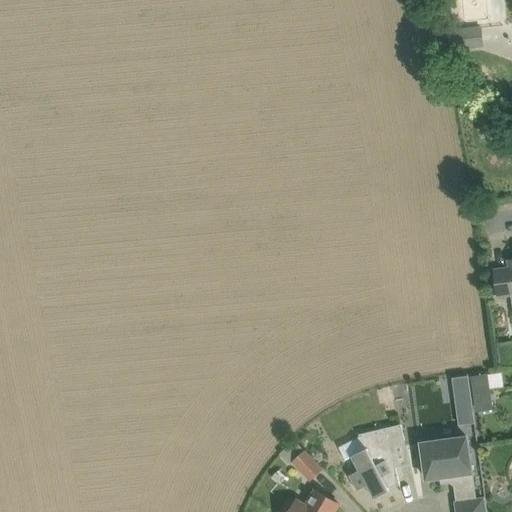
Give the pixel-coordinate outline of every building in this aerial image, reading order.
[(482,26),(461,28),(449,30),(451,51),(485,47),(482,26)] [(499,298),(504,297),(511,296),(511,268),(495,270),(499,298)] [(511,348),(499,350),(500,363),(511,361),(511,348)] [(494,410),(491,388),(474,391),(476,412),(494,410)] [(476,423),(472,399),(456,402),(459,425),(476,423)] [(359,470),(350,476),(358,491),(368,486),(374,499),(391,490),(389,488),(401,485),(396,467),(410,464),(401,424),(360,434),(367,448),(352,456),(359,470)] [(423,441),(422,441),(427,479),(450,476),(451,481),(458,486),(473,483),(466,436),(441,439),(441,438),(438,435),(425,437),(423,441)] [(322,469),(305,450),(293,461),(297,465),(311,480),(322,469)] [(298,498),(295,503),(293,502),(291,502),(287,509),(287,511),(288,511),(335,511),(340,505),(314,489),(306,503),(298,498)] [(486,511),(484,498),(457,502),(457,511),(486,511)]
